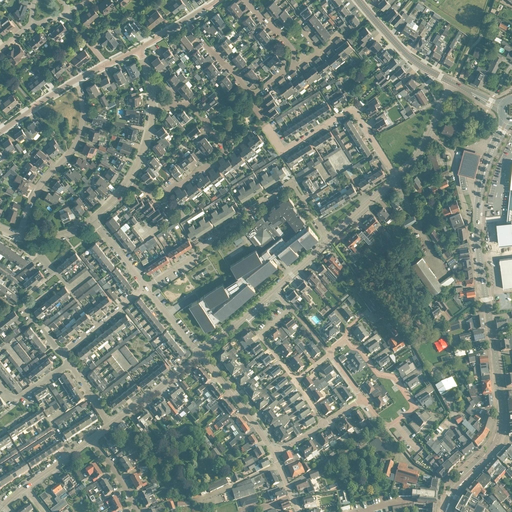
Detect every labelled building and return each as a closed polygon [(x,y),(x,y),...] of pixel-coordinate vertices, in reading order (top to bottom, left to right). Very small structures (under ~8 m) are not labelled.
[(115,5),(112,1),(111,0),(105,0),(103,2),(102,2),(98,6),(101,10),(105,14),(108,11),(108,10),(115,5)] [(186,5),(183,2),(181,0),(176,0),(176,1),(170,7),(172,9),(175,13),(182,8),(186,5)] [(228,7),(231,11),(232,12),(239,6),(237,4),(241,0),(234,0),(231,3),(232,4),(228,7)] [(333,8),(338,4),(342,1),(340,0),(332,0),(333,2),(330,4),(333,8)] [(382,0),(378,4),(383,9),(386,7),(387,8),(390,4),(394,1),(394,0),(387,0),(386,0),(382,0)] [(270,9),(263,14),(265,16),(278,6),(274,1),(273,2),(271,4),(270,4),(267,6),(270,9)] [(18,6),(9,13),(14,19),(15,17),(18,21),(25,15),(23,13),(24,10),(25,11),(27,5),(22,4),(21,3),(19,8),(18,6)] [(391,11),(386,16),(387,17),(386,18),(390,21),(390,20),(391,21),(399,13),(396,10),(399,7),(395,3),(388,9),(391,11)] [(240,15),(248,8),(246,5),(241,9),(239,6),(232,12),(236,17),(240,14),(240,15)] [(343,20),(345,18),(347,16),(351,13),(347,8),(346,9),(344,5),(338,10),(341,13),(339,14),(343,20)] [(282,11),(278,6),(265,16),(268,19),(274,14),(276,17),(278,15),(282,11)] [(306,20),(315,13),(313,10),(312,11),(308,6),(304,9),(300,12),(304,17),(303,17),(306,20)] [(81,18),(86,25),(98,15),(96,12),(92,8),(86,13),(87,13),(81,18)] [(276,24),(289,14),(285,9),(282,11),(278,15),(280,17),(274,22),(276,24)] [(328,14),(333,19),(336,17),(334,14),(337,12),(335,9),(334,10),(333,10),(331,12),(330,12),(330,13),(328,14)] [(242,21),(246,25),(253,20),(250,16),(252,13),(250,10),(246,13),(243,16),(244,18),(245,19),(242,21)] [(145,21),(147,24),(151,28),(156,24),(163,18),(160,15),(157,11),(145,21)] [(399,13),(391,21),(392,21),(391,22),(394,25),(395,24),(396,25),(400,20),(403,23),(405,20),(408,15),(404,12),(401,15),(399,13)] [(435,12),(432,16),(438,21),(441,17),(435,12)] [(217,13),(211,18),(215,22),(213,24),(217,30),(226,24),(220,17),(217,13)] [(276,24),(278,27),(284,22),(286,25),(293,19),(290,16),(289,14),(276,24)] [(310,22),(303,27),(305,29),(318,19),(314,14),(307,19),(310,22)] [(408,15),(405,20),(407,22),(409,23),(411,20),(413,17),(409,14),(408,15)] [(351,28),(355,25),(359,21),(355,15),(351,19),(349,20),(351,23),(348,25),(351,28)] [(0,20),(0,30),(0,31),(4,35),(11,29),(12,29),(15,26),(12,22),(8,18),(5,21),(3,23),(1,20),(0,20)] [(305,29),(307,32),(314,27),(316,29),(322,24),(318,19),(305,29)] [(502,19),(498,26),(505,30),(508,23),(502,19)] [(253,20),(246,25),(249,29),(246,32),(249,35),(251,33),(262,25),(259,22),(256,24),(253,20)] [(412,27),(408,35),(414,39),(416,35),(418,31),(419,30),(422,31),(425,27),(427,23),(423,20),(421,23),(419,25),(415,23),(412,27)] [(129,22),(124,27),(127,30),(124,32),(130,40),(135,36),(133,33),(135,32),(139,29),(136,25),(134,22),(131,24),(129,22)] [(206,22),(201,26),(206,33),(209,31),(211,34),(214,32),(217,30),(213,24),(210,26),(209,25),(209,24),(208,24),(206,22)] [(57,39),(64,33),(68,30),(62,23),(54,29),(55,30),(51,33),(55,37),(57,39)] [(406,24),(401,31),(408,35),(412,27),(406,24),(406,23),(406,24)] [(262,25),(251,33),(257,40),(267,33),(264,29),(265,27),(262,24),(262,25)] [(318,32),(311,37),(314,39),(326,29),(322,24),(316,29),(318,32)] [(227,36),(235,30),(233,27),(225,33),(227,36)] [(365,27),(362,31),(358,34),(363,38),(359,42),(363,46),(365,45),(368,41),(366,39),(371,34),(365,27)] [(422,31),(420,34),(423,36),(428,29),(425,27),(422,31)] [(326,29),(314,39),(316,42),(322,37),(324,40),(331,35),(334,32),(332,29),(328,31),(327,31),(326,29)] [(118,43),(115,39),(108,30),(105,33),(103,30),(97,34),(100,38),(99,39),(103,43),(105,41),(111,48),(118,43)] [(47,40),(43,36),(40,32),(34,37),(34,38),(33,39),(29,42),(35,49),(41,44),(47,40)] [(194,35),(192,33),(186,37),(184,34),(182,36),(181,36),(180,37),(181,37),(180,37),(179,35),(173,40),(175,43),(178,40),(182,45),(194,35)] [(264,48),(271,42),(274,39),(272,36),(270,37),(267,33),(257,40),(264,48)] [(435,37),(432,41),(433,42),(435,43),(436,43),(438,39),(440,36),(437,34),(435,37)] [(196,38),(194,35),(182,45),(186,50),(193,45),(191,42),(196,38)] [(340,37),(337,39),(348,52),(353,48),(347,40),(344,43),(340,37)] [(418,42),(415,46),(420,50),(427,41),(424,39),(421,37),(418,42)] [(221,41),(218,43),(219,45),(218,46),(222,50),(229,44),(231,42),(228,38),(225,40),(223,42),(221,40),(221,41)] [(337,39),(335,41),(340,47),(337,49),(336,49),(339,52),(344,59),(344,58),(349,54),(348,52),(347,52),(337,39)] [(435,50),(431,56),(437,60),(443,52),(440,50),(442,47),(439,45),(442,41),(438,39),(436,43),(435,43),(435,44),(437,46),(435,50)] [(449,45),(446,51),(450,53),(453,48),(455,44),(454,43),(455,41),(453,39),(449,45)] [(373,44),(370,46),(376,53),(377,54),(381,50),(379,47),(381,46),(381,45),(376,41),(373,44)] [(427,41),(420,50),(426,53),(429,49),(432,45),(432,44),(427,41)] [(186,53),(180,58),(183,62),(189,57),(191,57),(192,57),(194,59),(201,54),(198,49),(202,46),(200,43),(196,46),(194,47),(186,53)] [(229,44),(222,50),(225,54),(223,56),(225,59),(234,52),(231,49),(232,49),(229,44)] [(13,64),(17,61),(21,58),(20,56),(25,52),(19,45),(14,49),(13,48),(12,50),(6,55),(13,64)] [(369,48),(366,45),(358,53),(362,57),(366,54),(365,52),(369,48)] [(476,46),(473,55),(478,57),(482,49),(476,46)] [(166,56),(163,58),(168,64),(172,61),(174,59),(172,56),(174,55),(169,48),(163,53),(166,56)] [(339,52),(336,54),(332,48),(329,50),(339,63),(344,59),(339,52)] [(84,50),(80,53),(73,59),(75,63),(79,66),(86,60),(87,61),(91,58),(84,50)] [(339,63),(329,50),(326,52),(331,58),(329,60),(328,59),(334,67),(339,63)] [(379,60),(382,64),(391,55),(386,50),(381,54),(379,52),(374,56),(378,60),(379,60)] [(239,53),(238,54),(236,51),(234,53),(234,52),(225,59),(228,58),(230,61),(233,59),(236,63),(243,57),(239,53)] [(73,52),(66,58),(68,61),(76,55),(73,52)] [(272,57),(272,58),(278,65),(282,61),(281,60),(283,59),(280,55),(281,54),(279,52),(277,54),(276,54),(272,57)] [(491,63),(487,70),(489,71),(490,69),(495,72),(502,58),(498,55),(494,53),(493,57),(494,57),(491,63)] [(209,54),(205,58),(201,54),(194,59),(197,64),(198,63),(201,66),(212,57),(209,54)] [(445,58),(442,63),(448,67),(450,64),(452,66),(454,62),(453,61),(454,58),(450,56),(448,54),(445,58)] [(273,68),(278,65),(272,58),(270,55),(263,61),(269,70),(272,67),(273,68)] [(163,58),(161,60),(158,57),(152,61),(158,68),(160,66),(162,69),(168,64),(163,58)] [(212,62),(214,61),(212,57),(201,66),(203,69),(205,68),(208,72),(214,68),(215,67),(212,62)] [(246,62),(243,57),(236,63),(239,67),(240,66),(242,68),(245,66),(245,65),(244,64),(246,62)] [(317,59),(327,72),(330,69),(332,71),(334,70),(326,60),(327,61),(324,63),(319,57),(317,59)] [(325,73),(327,72),(317,59),(314,61),(319,67),(317,69),(320,74),(322,76),(323,77),(326,75),(325,73)] [(380,71),(376,76),(378,79),(383,75),(383,74),(384,74),(391,68),(392,69),(395,67),(398,64),(394,59),(391,63),(383,69),(383,68),(381,70),(380,71)] [(67,67),(64,63),(62,61),(55,67),(54,68),(53,67),(52,66),(51,66),(50,66),(49,67),(48,68),(48,69),(55,78),(60,73),(67,67)] [(126,72),(127,73),(131,81),(135,78),(134,75),(135,75),(140,72),(135,62),(127,66),(129,70),(126,72)] [(253,70),(255,67),(252,63),(239,72),(242,75),(244,73),(248,78),(255,72),(253,70)] [(322,76),(320,74),(317,69),(315,66),(314,66),(315,67),(313,69),(308,63),(305,65),(315,78),(317,80),(322,76)] [(37,64),(31,69),(34,72),(40,67),(37,64)] [(305,65),(303,67),(307,73),(305,75),(304,74),(310,82),(315,78),(305,65)] [(476,71),(479,73),(477,76),(484,80),(487,75),(489,71),(487,70),(478,66),(476,70),(476,71)] [(219,71),(215,67),(214,68),(208,72),(212,76),(209,78),(212,82),(215,79),(223,73),(224,72),(223,72),(221,69),(219,71)] [(400,76),(402,75),(406,72),(401,67),(390,77),(393,79),(398,74),(400,76)] [(114,73),(116,78),(119,83),(123,80),(125,84),(131,81),(127,73),(124,74),(124,73),(123,73),(121,70),(114,73)] [(215,79),(212,82),(214,84),(217,82),(218,83),(219,83),(220,83),(222,85),(229,80),(226,75),(228,74),(226,70),(223,72),(224,72),(223,73),(215,79)] [(303,86),(308,82),(302,74),(302,75),(300,77),(295,71),(292,73),(303,86)] [(257,75),(255,72),(248,78),(251,82),(252,81),(254,84),(261,79),(259,76),(258,76),(257,75)] [(172,85),(178,80),(180,83),(186,78),(182,73),(177,77),(175,74),(167,79),(170,83),(170,82),(172,85)] [(304,88),(303,86),(292,73),(290,75),(295,81),(292,83),(298,90),(298,91),(299,92),(304,88)] [(46,82),(43,78),(40,74),(37,76),(38,77),(29,85),(34,91),(46,82)] [(376,83),(378,85),(385,78),(383,75),(378,79),(377,80),(378,80),(375,82),(376,83)] [(189,79),(189,78),(188,76),(186,78),(180,83),(182,85),(178,88),(180,90),(179,91),(181,94),(184,91),(189,87),(186,82),(188,80),(189,79)] [(472,80),(470,84),(477,88),(479,85),(481,86),(482,84),(484,84),(485,82),(484,80),(477,76),(475,80),(473,78),(472,80)] [(100,81),(102,85),(104,87),(107,85),(110,90),(116,87),(116,86),(114,82),(111,83),(107,77),(100,81)] [(288,83),(283,77),(281,79),(291,92),(293,95),(298,91),(298,90),(292,83),(290,80),(290,81),(291,81),(288,83)] [(378,85),(377,85),(381,91),(384,89),(382,86),(383,86),(388,81),(385,78),(378,85)] [(408,92),(413,87),(417,84),(411,78),(406,83),(408,86),(405,89),(408,92)] [(281,79),(278,81),(283,87),(281,89),(280,89),(288,99),(293,95),(291,92),(281,79)] [(235,82),(233,84),(229,80),(222,85),(226,89),(224,91),(227,94),(238,85),(235,82)] [(99,92),(95,83),(87,87),(92,96),(99,92)] [(184,96),(186,98),(190,95),(192,98),(198,93),(198,92),(200,91),(199,90),(197,91),(196,90),(193,92),(189,87),(184,91),(181,94),(184,97),(184,96)] [(339,89),(335,92),(342,103),(347,99),(346,97),(346,96),(345,96),(343,93),(340,95),(339,92),(340,91),(339,89)] [(423,97),(425,96),(421,90),(415,94),(411,97),(408,93),(408,94),(404,96),(406,100),(407,99),(408,100),(411,103),(412,102),(422,95),(423,97)] [(128,94),(123,96),(124,97),(128,95),(128,100),(127,100),(127,104),(131,104),(135,104),(140,104),(140,100),(141,100),(141,96),(136,96),(135,92),(132,92),(130,92),(128,93),(128,94)] [(209,96),(207,98),(209,101),(214,107),(219,103),(216,99),(218,97),(217,96),(215,92),(214,92),(209,96)] [(327,94),(325,95),(329,101),(331,106),(334,104),(336,106),(342,103),(335,92),(329,96),(327,94)] [(272,95),(271,94),(265,98),(263,96),(258,100),(260,103),(264,99),(266,101),(265,103),(267,105),(274,99),(275,99),(275,98),(276,98),(278,96),(276,95),(275,95),(275,94),(274,95),(272,95)] [(0,104),(3,107),(6,111),(11,107),(12,107),(11,107),(18,102),(12,95),(8,98),(0,104)] [(104,106),(105,106),(108,104),(109,104),(106,99),(104,95),(101,97),(102,98),(100,99),(104,106)] [(428,100),(425,96),(423,97),(422,95),(412,102),(416,108),(422,104),(428,100)] [(204,100),(199,104),(200,106),(203,109),(205,107),(209,112),(214,107),(209,101),(207,98),(206,97),(204,99),(204,100)] [(278,100),(276,98),(275,98),(275,99),(274,99),(267,105),(265,103),(260,107),(262,109),(267,106),(268,108),(267,109),(269,112),(277,105),(278,104),(280,103),(278,101),(278,100)] [(376,107),(380,104),(376,98),(368,104),(370,103),(372,105),(366,109),(370,115),(378,110),(376,107)] [(328,104),(322,107),(326,113),(331,109),(328,104)] [(274,117),(276,115),(282,110),(277,105),(269,112),(267,109),(262,113),(264,116),(268,113),(272,118),(274,117)] [(320,116),(326,113),(322,107),(317,110),(320,116)] [(129,121),(133,121),(138,122),(139,114),(133,113),(134,109),(127,109),(126,116),(130,117),(129,121)] [(410,117),(410,118),(415,114),(411,109),(406,112),(407,112),(409,116),(410,117)] [(176,113),(174,115),(180,122),(180,123),(183,121),(183,122),(189,117),(187,115),(184,110),(178,115),(176,113)] [(311,114),(315,120),(320,116),(317,110),(311,114)] [(380,119),(375,123),(379,129),(380,129),(381,130),(383,128),(383,127),(384,127),(386,125),(388,124),(390,122),(387,118),(384,112),(380,115),(378,116),(380,119)] [(93,116),(92,123),(98,124),(102,125),(101,126),(105,126),(105,123),(104,121),(103,121),(104,115),(101,115),(99,114),(98,117),(93,116)] [(180,122),(174,115),(173,114),(171,116),(169,114),(163,119),(170,126),(172,125),(174,127),(177,125),(180,130),(181,129),(182,131),(184,130),(184,129),(185,129),(180,123),(180,122)] [(305,117),(309,123),(315,120),(311,114),(305,117)] [(275,118),(275,119),(278,124),(284,120),(282,117),(280,115),(275,118)] [(300,121),(303,127),(309,123),(305,117),(300,121)] [(350,119),(347,120),(344,122),(346,125),(343,127),(345,129),(345,130),(347,128),(353,124),(350,119)] [(33,137),(37,132),(38,132),(43,128),(37,121),(35,122),(34,121),(28,125),(31,129),(30,129),(28,127),(26,129),(33,138),(33,137)] [(300,121),(294,124),(298,130),(303,127),(300,121)] [(452,131),(456,133),(459,127),(452,124),(449,122),(448,125),(445,124),(442,131),(450,135),(452,131)] [(292,134),(298,130),(294,124),(289,128),(292,134)] [(351,133),(357,130),(353,124),(347,128),(351,133)] [(126,136),(130,137),(135,138),(137,129),(132,127),(127,126),(126,131),(128,131),(126,136)] [(162,137),(160,139),(166,146),(168,144),(170,143),(169,141),(166,138),(170,136),(170,135),(168,133),(166,130),(163,126),(157,131),(162,137)] [(193,138),(196,135),(198,138),(205,132),(201,127),(199,129),(197,126),(189,132),(193,138)] [(89,137),(93,139),(97,140),(98,134),(106,136),(107,130),(100,128),(99,131),(96,130),(91,129),(89,137)] [(287,137),(292,134),(289,128),(288,129),(283,131),(287,137)] [(31,143),(34,141),(31,136),(27,130),(24,132),(22,129),(15,134),(16,137),(16,138),(17,137),(20,141),(25,137),(27,139),(29,142),(31,143)] [(351,133),(354,139),(360,135),(357,130),(351,133)] [(325,134),(328,140),(334,137),(333,135),(330,131),(325,134)] [(197,142),(199,144),(197,146),(199,149),(209,142),(206,139),(207,138),(205,136),(207,134),(205,132),(198,138),(200,140),(197,142)] [(250,134),(258,144),(259,143),(262,140),(258,134),(255,136),(252,132),(250,134)] [(250,134),(248,136),(251,139),(248,142),(250,144),(253,148),(255,151),(260,147),(258,144),(250,134)] [(325,134),(319,138),(323,144),(325,142),(327,144),(330,142),(328,140),(325,134)] [(358,144),(363,141),(360,135),(354,139),(358,144)] [(10,152),(13,150),(16,148),(19,152),(22,149),(17,143),(14,145),(14,146),(12,142),(9,138),(3,143),(6,147),(7,148),(5,150),(6,152),(9,150),(10,152)] [(117,148),(120,150),(126,152),(127,153),(127,152),(129,153),(132,146),(127,144),(128,141),(121,138),(117,148)] [(317,147),(320,145),(321,148),(324,146),(323,144),(319,138),(313,141),(316,146),(317,147)] [(54,139),(50,142),(49,143),(51,146),(47,149),(49,152),(53,156),(59,150),(56,146),(58,144),(54,139)] [(166,146),(160,139),(156,142),(157,144),(153,147),(159,155),(165,150),(163,148),(166,146)] [(361,150),(367,146),(363,141),(358,144),(356,146),(359,151),(361,150)] [(209,142),(199,149),(201,151),(203,149),(208,155),(210,154),(218,148),(216,145),(214,146),(212,144),(211,145),(209,142)] [(250,154),(252,156),(257,152),(255,151),(253,148),(250,144),(247,146),(244,142),(242,144),(250,154)] [(83,151),(87,153),(92,155),(93,152),(95,152),(97,148),(91,145),(86,143),(83,151)] [(240,152),(245,158),(247,160),(252,156),(250,154),(242,144),(240,145),(243,149),(240,152)] [(304,147),(308,153),(314,149),(310,144),(304,147)] [(365,155),(366,155),(371,152),(367,146),(361,150),(365,155)] [(464,146),(458,171),(476,175),(482,151),(464,146)] [(304,147),(299,151),(302,156),(308,153),(304,147)] [(0,157),(1,159),(4,157),(7,161),(10,158),(9,157),(8,155),(6,153),(6,152),(5,150),(4,150),(4,149),(0,152),(0,151),(0,157)] [(47,156),(45,154),(40,149),(34,156),(38,160),(36,162),(34,160),(32,162),(37,167),(38,165),(39,166),(40,166),(42,168),(47,162),(44,159),(47,156)] [(190,152),(186,156),(194,168),(197,166),(194,163),(197,160),(194,157),(196,155),(195,153),(193,151),(191,153),(190,152)] [(299,151),(293,154),(297,160),(302,156),(299,151)] [(232,154),(240,164),(241,163),(245,160),(240,154),(237,156),(234,152),(232,154)] [(441,172),(435,152),(427,155),(429,161),(431,160),(437,178),(444,174),(444,175),(450,173),(448,169),(441,172)] [(233,165),(235,168),(240,164),(232,154),(230,155),(233,159),(230,161),(233,165)] [(298,162),(297,160),(293,154),(288,158),(289,160),(286,162),(290,168),(293,166),(293,165),(298,162)] [(367,156),(366,157),(368,160),(370,163),(371,162),(374,160),(375,159),(372,154),(367,156)] [(126,160),(121,158),(116,155),(114,159),(116,160),(114,163),(118,165),(119,166),(122,167),(126,160)] [(315,165),(323,160),(320,155),(316,157),(318,160),(314,162),(314,163),(315,164),(315,165)] [(181,161),(179,163),(182,167),(184,165),(187,169),(190,166),(192,169),(194,168),(186,156),(181,160),(181,161)] [(74,163),(78,166),(81,168),(83,166),(86,168),(89,163),(83,159),(82,160),(79,157),(74,163)] [(152,165),(149,167),(156,176),(159,174),(157,171),(160,169),(157,166),(160,164),(154,157),(151,159),(150,159),(149,159),(150,160),(148,161),(152,165)] [(233,165),(230,161),(228,159),(226,161),(222,157),(220,159),(228,169),(233,165)] [(224,173),(228,170),(228,169),(220,159),(218,161),(222,165),(219,167),(224,173)] [(357,166),(358,169),(363,165),(362,163),(360,161),(355,164),(356,166),(357,166)] [(37,168),(36,167),(29,162),(24,168),(28,171),(24,177),(26,179),(29,177),(30,178),(30,179),(31,178),(32,180),(37,173),(35,172),(37,168)] [(180,181),(182,179),(178,174),(181,172),(181,173),(183,171),(180,167),(178,164),(177,165),(176,163),(175,164),(174,165),(174,164),(172,163),(170,165),(170,166),(171,167),(170,168),(173,173),(175,175),(179,181),(180,181)] [(351,170),(356,166),(355,164),(346,170),(350,176),(353,173),(351,170)] [(277,165),(274,166),(281,178),(284,177),(283,175),(286,173),(282,167),(279,169),(277,165)] [(279,179),(281,178),(274,166),(272,168),(274,172),(271,174),(275,180),(279,178),(279,179)] [(384,166),(381,168),(378,170),(376,167),(373,168),(375,172),(379,178),(385,174),(382,171),(386,169),(384,166)] [(151,181),(151,180),(153,178),(156,176),(149,167),(144,171),(145,173),(142,176),(145,179),(147,181),(147,182),(148,183),(150,184),(151,182),(151,181)] [(64,174),(67,177),(70,180),(73,178),(76,181),(81,176),(81,175),(77,172),(75,174),(70,168),(64,174)] [(108,171),(105,175),(109,178),(114,181),(118,174),(114,171),(110,168),(108,171)] [(219,180),(219,179),(223,176),(218,170),(216,172),(212,168),(211,169),(219,180)] [(214,183),(219,180),(211,169),(208,171),(212,175),(209,177),(212,181),(214,183)] [(306,187),(312,183),(310,179),(313,177),(312,175),(318,171),(317,169),(303,177),(305,179),(302,181),(306,187)] [(467,186),(466,185),(464,169),(458,170),(461,187),(464,186),(467,186)] [(368,172),(370,175),(374,181),(379,178),(375,172),(373,174),(370,170),(368,172)] [(271,174),(268,176),(266,172),(264,173),(271,185),(273,183),(272,182),(275,180),(271,174)] [(207,185),(212,181),(209,177),(207,175),(204,177),(201,173),(199,175),(207,185)] [(269,186),(271,185),(264,173),(261,174),(264,179),(261,180),(262,183),(265,187),(268,185),(269,186)] [(26,179),(24,177),(23,177),(18,174),(13,182),(19,185),(17,188),(20,190),(25,192),(29,185),(24,183),(27,179),(26,179)] [(433,191),(444,186),(448,184),(448,182),(448,181),(447,179),(446,179),(444,175),(444,174),(437,178),(439,183),(431,187),(433,191)] [(202,188),(207,185),(199,175),(197,176),(200,180),(197,182),(202,188)] [(364,179),(368,185),(374,181),(370,175),(364,179)] [(414,190),(416,189),(423,185),(417,176),(411,181),(409,182),(414,190)] [(107,183),(106,181),(100,177),(95,182),(98,185),(96,188),(101,193),(103,194),(108,188),(105,185),(107,183)] [(263,188),(261,184),(259,181),(256,183),(254,179),(251,181),(258,192),(261,191),(260,190),(263,188)] [(359,182),(360,184),(362,188),(368,185),(364,179),(359,182)] [(67,188),(73,193),(76,191),(70,185),(66,181),(65,180),(64,180),(65,181),(63,183),(62,182),(61,183),(58,180),(53,186),(57,189),(59,191),(62,188),(65,191),(67,188)] [(256,194),(258,192),(251,181),(249,182),(251,186),(248,188),(253,195),(256,193),(256,194)] [(315,181),(312,183),(306,187),(309,192),(314,190),(319,186),(317,184),(315,181)] [(190,182),(188,183),(196,194),(197,195),(202,192),(201,190),(196,184),(193,186),(190,182)] [(189,189),(187,191),(186,191),(189,195),(191,197),(196,194),(188,183),(186,185),(189,189)] [(345,186),(347,189),(351,196),(357,192),(353,186),(350,188),(348,184),(345,186)] [(97,194),(92,189),(90,186),(84,191),(87,195),(85,198),(87,201),(91,205),(97,199),(94,196),(97,194)] [(243,186),(241,187),(248,199),(250,198),(249,197),(253,195),(248,188),(245,190),(243,186)] [(185,199),(189,195),(186,191),(187,191),(185,189),(182,191),(179,187),(177,189),(185,199)] [(238,195),(239,197),(242,201),(245,199),(246,200),(248,199),(241,187),(238,189),(241,193),(238,195)] [(416,189),(414,190),(420,198),(427,194),(422,187),(417,190),(416,189)] [(187,201),(185,199),(177,189),(175,190),(178,194),(175,196),(182,205),(187,201)] [(341,193),(345,199),(351,196),(347,189),(341,193)] [(340,190),(334,194),(336,196),(340,203),(345,199),(341,193),(340,190)] [(48,192),(44,199),(51,203),(54,199),(57,201),(58,199),(63,203),(66,200),(60,196),(56,193),(55,192),(53,195),(48,192)] [(329,197),(330,200),(334,206),(340,203),(336,196),(334,194),(329,197)] [(134,195),(127,200),(128,201),(129,203),(132,207),(133,207),(135,206),(142,200),(143,200),(142,199),(141,197),(138,199),(136,197),(134,195)] [(392,204),(393,206),(395,207),(398,210),(401,207),(398,204),(400,202),(395,196),(390,201),(392,204)] [(73,207),(75,210),(78,214),(84,210),(81,204),(83,203),(80,199),(79,197),(73,201),(76,205),(73,207)] [(203,296),(200,297),(199,298),(191,303),(191,304),(193,306),(191,307),(196,314),(197,313),(201,319),(200,320),(199,320),(204,327),(205,326),(207,329),(215,323),(214,322),(220,317),(221,319),(225,316),(224,316),(223,315),(228,310),(229,311),(229,312),(236,306),(235,305),(240,301),(241,302),(240,302),(241,302),(247,297),(247,296),(246,295),(251,291),(252,292),(255,289),(250,284),(252,283),(253,284),(257,281),(256,280),(261,276),(262,277),(269,272),(268,272),(267,271),(273,267),(273,268),(274,268),(277,265),(271,258),(272,257),(275,261),(275,260),(277,259),(278,259),(274,255),(279,252),(287,262),(298,253),(295,249),(303,242),(307,247),(318,238),(309,226),(307,227),(305,225),(307,223),(300,215),(296,210),(294,207),(292,205),(294,204),(289,197),(287,199),(286,197),(279,202),(280,204),(276,207),(275,205),(271,208),(272,209),(269,212),(270,213),(268,215),(270,218),(268,219),(267,220),(265,222),(264,221),(258,226),(256,222),(244,231),(249,237),(251,239),(252,238),(253,240),(254,240),(259,246),(263,251),(261,252),(262,252),(259,254),(257,250),(250,254),(247,256),(247,255),(240,259),(240,260),(241,261),(235,264),(234,263),(230,265),(237,275),(238,277),(224,285),(224,284),(221,286),(220,285),(213,289),(213,290),(213,289),(214,291),(208,294),(208,293),(207,293),(204,295),(205,298),(204,298),(203,296)] [(135,206),(138,210),(142,207),(148,202),(150,200),(148,198),(145,201),(143,199),(142,199),(143,200),(142,200),(135,206)] [(142,207),(145,211),(152,205),(151,203),(154,201),(152,199),(150,200),(148,202),(142,207)] [(323,201),(329,210),(334,206),(330,200),(327,202),(326,199),(323,201)] [(323,213),(329,210),(323,201),(320,203),(322,205),(319,207),(322,211),(323,213)] [(444,216),(455,211),(460,209),(457,201),(452,203),(449,204),(450,208),(447,209),(446,207),(441,209),(444,216)] [(21,205),(16,203),(14,202),(13,206),(13,208),(10,207),(9,211),(9,212),(9,213),(7,218),(15,221),(16,217),(15,216),(18,210),(17,210),(18,208),(19,208),(21,205)] [(239,209),(237,205),(235,203),(229,207),(226,203),(224,204),(231,216),(233,214),(233,213),(236,211),(239,209)] [(221,211),(225,218),(228,216),(229,217),(231,216),(224,204),(222,206),(224,209),(221,211)] [(72,212),(69,205),(63,208),(65,212),(61,213),(64,221),(71,218),(69,213),(72,212)] [(158,208),(159,207),(157,205),(154,207),(152,205),(145,211),(149,215),(151,214),(158,208)] [(377,212),(381,216),(383,218),(386,221),(391,216),(395,220),(398,217),(392,211),(390,214),(388,213),(385,210),(386,209),(385,209),(383,207),(377,212)] [(159,210),(158,208),(151,214),(154,218),(156,216),(163,211),(164,210),(162,208),(159,210)] [(172,210),(170,208),(165,213),(163,211),(156,216),(160,221),(172,210)] [(225,218),(221,211),(218,213),(216,209),(213,211),(221,222),(223,221),(222,220),(225,218)] [(211,218),(212,220),(215,225),(218,223),(219,224),(221,222),(213,211),(211,212),(214,216),(211,218)] [(108,220),(106,222),(109,226),(119,218),(116,215),(115,213),(115,212),(107,219),(108,220)] [(464,225),(459,212),(455,214),(449,216),(454,228),(464,225)] [(416,221),(413,215),(402,221),(406,227),(416,221)] [(374,216),(368,221),(373,226),(378,221),(377,219),(374,216)] [(203,217),(201,219),(208,230),(210,229),(210,228),(213,226),(210,221),(209,219),(206,221),(203,217)] [(119,218),(109,226),(113,230),(117,227),(120,225),(118,222),(121,220),(119,218)] [(208,230),(201,219),(199,220),(201,224),(198,226),(202,233),(206,230),(206,232),(208,230)] [(366,228),(363,232),(371,241),(372,242),(375,240),(372,237),(371,236),(375,233),(372,230),(375,227),(373,226),(368,221),(363,225),(366,228)] [(511,243),(511,221),(507,222),(496,223),(498,245),(511,243)] [(168,231),(175,226),(176,228),(179,227),(178,224),(177,222),(167,228),(168,231)] [(121,227),(114,232),(118,237),(124,231),(128,229),(124,224),(121,227)] [(199,235),(202,233),(198,226),(195,228),(193,224),(191,226),(198,237),(200,236),(199,235)] [(467,237),(465,226),(464,225),(454,228),(455,235),(459,234),(459,235),(459,238),(462,237),(467,237)] [(196,238),(198,237),(191,226),(188,227),(191,231),(188,233),(189,235),(192,239),(195,237),(196,238)] [(170,234),(168,231),(167,228),(162,231),(163,234),(165,237),(170,234)] [(435,241),(439,237),(434,229),(429,232),(435,241)] [(124,231),(118,237),(122,241),(128,236),(124,231)] [(356,232),(351,237),(356,242),(359,239),(360,241),(364,238),(369,244),(371,241),(363,232),(361,231),(358,234),(356,232)] [(132,241),(128,236),(122,241),(126,246),(132,241)] [(237,245),(243,241),(241,237),(234,241),(237,245)] [(351,237),(346,242),(350,246),(349,248),(352,250),(350,253),(355,259),(355,258),(359,255),(361,253),(358,251),(353,245),(356,242),(351,237)] [(147,248),(152,245),(152,244),(149,240),(144,243),(147,248)] [(183,243),(187,249),(192,245),(190,241),(189,240),(183,243)] [(136,245),(132,241),(126,246),(129,251),(136,245)] [(89,248),(93,252),(100,247),(96,242),(89,248)] [(460,254),(464,253),(469,252),(468,242),(467,242),(450,247),(451,251),(455,250),(460,249),(460,254)] [(144,243),(139,246),(140,249),(142,251),(147,248),(144,243)] [(173,249),(177,255),(182,252),(178,246),(176,243),(173,244),(176,248),(173,249)] [(182,252),(187,249),(183,243),(178,246),(182,252)] [(1,252),(6,255),(11,249),(6,245),(1,252)] [(97,257),(103,252),(100,247),(93,252),(97,257)] [(12,259),(16,252),(11,249),(6,255),(12,259)] [(168,253),(169,254),(172,258),(177,255),(173,249),(168,253)] [(445,258),(447,262),(454,257),(453,257),(448,249),(444,252),(444,253),(442,254),(445,258)] [(167,256),(166,254),(163,250),(160,252),(163,256),(160,258),(164,263),(169,260),(167,256)] [(16,252),(12,259),(17,263),(22,256),(16,252)] [(103,252),(97,257),(101,261),(107,256),(108,255),(106,253),(105,254),(103,252)] [(76,263),(81,259),(76,253),(71,256),(76,263)] [(343,265),(338,260),(339,260),(335,256),(334,257),(332,254),(328,258),(330,260),(327,263),(330,266),(329,267),(337,275),(340,272),(338,269),(343,265)] [(463,266),(466,265),(471,264),(470,257),(469,254),(464,254),(459,255),(460,260),(462,259),(463,266)] [(164,263),(160,258),(159,255),(154,258),(155,260),(155,261),(159,267),(164,263)] [(29,257),(27,260),(22,256),(17,263),(23,267),(24,267),(28,264),(32,261),(29,257)] [(66,260),(73,269),(76,267),(74,265),(76,263),(71,256),(66,260)] [(101,261),(104,266),(111,261),(107,256),(101,261)] [(454,257),(447,262),(450,267),(457,262),(454,257)] [(511,257),(504,259),(499,259),(500,264),(501,271),(502,277),(503,284),(502,284),(503,289),(508,288),(511,287),(511,257)] [(151,266),(154,270),(159,267),(155,261),(155,260),(154,258),(148,261),(150,264),(151,266)] [(433,295),(443,287),(451,282),(448,276),(440,282),(422,258),(412,265),(433,295)] [(73,269),(66,260),(62,264),(67,270),(69,268),(71,270),(73,269)] [(108,271),(111,269),(114,266),(111,261),(104,266),(108,271)] [(150,264),(148,261),(147,262),(143,264),(149,273),(154,270),(151,266),(150,264)] [(57,268),(62,274),(67,270),(62,264),(57,268)] [(324,271),(333,281),(337,277),(328,267),(327,268),(325,267),(322,264),(317,268),(322,273),(324,271)] [(112,270),(111,271),(115,275),(120,271),(116,266),(112,270)] [(465,277),(468,276),(473,276),(472,267),(471,267),(463,268),(465,277)] [(34,274),(39,280),(44,276),(39,270),(35,273),(34,274)] [(115,275),(119,280),(124,276),(120,271),(115,275)] [(307,277),(311,281),(315,286),(318,283),(316,281),(319,278),(316,276),(313,272),(307,277)] [(26,285),(29,288),(34,284),(29,278),(26,280),(21,276),(18,274),(15,276),(24,282),(26,285)] [(39,280),(34,274),(29,278),(34,284),(39,280)] [(326,284),(329,281),(324,275),(321,278),(326,284)] [(119,280),(122,285),(128,281),(124,276),(119,280)] [(119,287),(120,288),(123,292),(126,290),(132,285),(128,281),(122,285),(119,287)] [(298,286),(302,289),(303,291),(306,288),(310,292),(312,290),(307,284),(304,281),(298,286)] [(11,289),(8,287),(3,294),(9,298),(16,288),(15,288),(16,287),(14,285),(13,286),(11,289)] [(67,295),(70,292),(65,286),(60,290),(67,299),(69,297),(67,295)] [(314,288),(320,294),(322,292),(317,286),(314,288)] [(16,288),(9,298),(14,301),(19,295),(18,295),(20,292),(17,290),(18,290),(16,288)] [(360,292),(357,294),(361,299),(363,298),(366,303),(365,304),(371,313),(372,312),(373,313),(373,314),(373,315),(376,312),(377,311),(378,311),(377,311),(380,309),(365,289),(362,291),(361,290),(360,292)] [(60,300),(63,297),(65,300),(67,299),(60,290),(55,294),(60,300)] [(103,300),(107,305),(112,301),(109,297),(103,290),(101,292),(105,298),(103,300)] [(297,310),(300,308),(298,305),(300,303),(296,298),(299,295),(298,295),(300,293),(297,291),(296,292),(294,290),(288,295),(294,302),(292,304),(297,310)] [(301,294),(303,297),(307,301),(309,303),(311,301),(309,299),(310,298),(306,294),(304,292),(301,294)] [(55,294),(50,298),(55,304),(60,300),(55,294)] [(135,301),(138,305),(139,306),(144,302),(140,297),(135,301)] [(50,298),(44,302),(49,309),(55,304),(50,298)] [(92,301),(95,305),(93,307),(98,312),(102,309),(98,303),(95,299),(92,301)] [(107,305),(103,300),(98,303),(102,309),(107,305)] [(423,304),(432,315),(434,319),(441,314),(436,308),(433,310),(427,301),(423,304)] [(42,305),(39,306),(44,313),(46,311),(48,313),(51,311),(49,309),(44,302),(44,303),(44,302),(41,304),(42,305)] [(144,302),(139,306),(143,311),(148,307),(144,302)] [(34,311),(39,317),(44,313),(39,306),(37,308),(36,307),(34,309),(34,310),(35,310),(34,311)] [(89,311),(90,312),(93,316),(98,312),(93,307),(89,311)] [(147,316),(152,312),(148,307),(143,311),(147,316)] [(338,308),(334,313),(342,322),(345,320),(347,323),(353,318),(346,310),(342,313),(338,308)] [(14,320),(19,315),(14,309),(9,313),(14,320)] [(86,312),(81,316),(85,322),(91,318),(86,312)] [(151,321),(157,317),(152,312),(147,316),(151,321)] [(9,313),(4,318),(9,324),(14,320),(9,313)] [(333,313),(327,318),(328,319),(331,323),(328,326),(330,328),(323,334),(329,341),(339,332),(335,327),(337,326),(338,326),(342,323),(334,313),(333,313)] [(126,324),(128,326),(133,322),(126,314),(121,318),(126,324)] [(81,326),(85,322),(81,316),(76,320),(81,326)] [(151,321),(155,327),(161,322),(157,317),(151,321)] [(483,330),(485,329),(483,317),(475,318),(476,325),(472,325),(471,323),(469,323),(469,324),(467,325),(469,334),(483,331),(483,330)] [(4,318),(0,320),(0,323),(5,329),(5,330),(8,328),(6,326),(9,324),(4,318)] [(121,328),(126,324),(121,318),(117,322),(121,328)] [(291,327),(295,324),(293,321),(292,322),(290,319),(283,324),(285,326),(282,328),(285,332),(290,338),(295,333),(291,327)] [(76,329),(81,326),(76,320),(72,324),(76,329)] [(508,333),(508,331),(508,329),(511,328),(511,321),(511,320),(496,322),(497,331),(502,330),(502,332),(502,334),(508,333)] [(418,321),(409,328),(415,336),(417,335),(424,330),(421,326),(419,323),(418,321)] [(112,325),(116,331),(121,328),(117,322),(112,325)] [(155,331),(157,334),(159,332),(160,332),(161,331),(165,328),(161,322),(155,327),(158,329),(155,331)] [(389,322),(385,325),(388,329),(389,329),(391,331),(390,332),(395,338),(399,335),(392,326),(389,322)] [(449,325),(451,332),(460,329),(459,327),(458,322),(449,325)] [(72,324),(67,327),(72,333),(76,329),(72,324)] [(119,335),(116,331),(112,325),(107,329),(112,335),(114,333),(116,337),(119,335)] [(362,328),(359,325),(352,330),(354,333),(353,333),(356,337),(357,336),(361,343),(369,337),(364,331),(365,331),(362,327),(362,328)] [(28,337),(34,332),(30,326),(24,331),(27,335),(28,337)] [(67,327),(62,331),(67,337),(72,333),(67,327)] [(109,337),(111,340),(112,341),(114,339),(113,338),(112,335),(107,329),(102,333),(107,339),(109,337)] [(283,343),(286,340),(285,339),(287,337),(281,329),(278,332),(277,330),(270,336),(274,341),(278,338),(278,337),(283,343)] [(163,333),(161,334),(166,339),(166,340),(171,335),(167,330),(163,333)] [(57,335),(60,339),(61,340),(62,341),(67,337),(62,331),(57,335)] [(485,341),(483,331),(469,334),(459,337),(461,343),(465,342),(464,341),(469,340),(469,343),(473,342),(473,343),(475,343),(485,341)] [(34,332),(28,337),(32,342),(38,337),(34,332)] [(243,348),(245,349),(253,342),(251,339),(253,338),(252,337),(249,332),(246,334),(246,333),(242,336),(243,337),(242,338),(244,341),(240,344),(243,348)] [(97,337),(102,343),(107,339),(102,333),(97,337)] [(163,341),(168,347),(176,341),(171,335),(166,340),(166,339),(163,341)] [(366,348),(371,354),(379,348),(376,343),(381,340),(377,335),(367,342),(369,345),(366,348)] [(504,342),(500,343),(501,352),(506,351),(510,350),(511,349),(511,336),(506,338),(506,342),(504,342)] [(36,347),(43,342),(38,337),(32,342),(36,347)] [(92,341),(97,347),(102,343),(97,337),(92,341)] [(388,348),(392,354),(405,346),(404,345),(402,342),(397,345),(393,339),(392,338),(387,341),(388,342),(387,343),(390,347),(388,348)] [(287,340),(286,340),(283,343),(281,345),(284,348),(283,349),(282,348),(279,351),(283,356),(284,355),(286,358),(290,355),(292,353),(288,349),(289,348),(288,347),(290,345),(290,344),(287,340)] [(92,341),(88,344),(92,350),(97,347),(92,341)] [(176,341),(168,347),(172,353),(180,347),(176,341)] [(40,352),(43,350),(47,347),(43,342),(36,347),(40,352)] [(255,355),(259,353),(263,350),(258,344),(257,343),(256,345),(253,342),(245,349),(244,350),(247,354),(249,354),(252,351),(255,355)] [(297,346),(301,350),(303,353),(308,360),(312,357),(313,359),(315,358),(317,356),(317,357),(320,355),(319,354),(320,354),(314,346),(310,350),(301,343),(297,346)] [(88,344),(83,348),(88,354),(92,360),(94,359),(91,355),(94,353),(92,350),(88,344)] [(172,353),(174,354),(177,358),(185,352),(180,347),(172,353)] [(87,360),(85,356),(88,354),(83,348),(78,352),(85,361),(87,360)] [(376,361),(381,368),(389,362),(386,358),(391,354),(387,349),(377,356),(379,359),(376,361)] [(234,355),(237,353),(235,351),(232,353),(231,351),(227,354),(225,351),(217,358),(221,362),(223,361),(225,363),(234,356),(234,355)] [(266,367),(268,365),(272,361),(269,357),(268,357),(267,355),(266,356),(263,353),(259,356),(253,361),(248,366),(249,367),(250,369),(253,366),(256,364),(258,367),(264,364),(266,367)] [(51,355),(43,361),(48,367),(53,363),(51,361),(54,358),(51,355)] [(301,363),(301,362),(298,358),(297,358),(295,355),(288,360),(291,363),(290,364),(294,370),(295,369),(298,372),(304,367),(301,363)] [(344,355),(338,359),(342,364),(347,360),(344,355)] [(359,371),(360,372),(363,370),(362,369),(365,367),(356,355),(347,362),(349,366),(352,370),(355,373),(358,372),(359,371)] [(167,356),(166,357),(165,359),(168,363),(171,367),(174,364),(172,362),(170,360),(169,358),(167,356)] [(234,363),(238,360),(234,356),(225,363),(227,366),(225,367),(229,372),(236,366),(234,363)] [(480,364),(480,366),(488,365),(487,357),(479,358),(480,364)] [(38,365),(43,371),(48,367),(43,361),(38,365)] [(164,372),(169,368),(165,362),(160,366),(164,372)] [(408,367),(405,363),(396,369),(400,375),(404,373),(406,376),(416,369),(412,364),(408,367)] [(158,364),(153,368),(155,370),(159,376),(164,372),(160,366),(158,364)] [(322,371),(319,373),(323,379),(325,381),(327,384),(331,381),(333,379),(330,374),(333,371),(328,364),(323,368),(321,370),(322,371)] [(38,375),(33,369),(31,371),(29,367),(27,365),(23,368),(28,373),(29,375),(33,379),(38,375)] [(33,369),(38,375),(43,371),(38,365),(33,369)] [(246,370),(242,365),(239,368),(236,366),(229,372),(232,377),(234,375),(236,378),(246,370)] [(262,373),(265,378),(270,374),(274,378),(281,372),(276,367),(275,368),(273,365),(262,373)] [(0,371),(4,377),(10,372),(6,367),(0,371)] [(88,374),(92,379),(98,375),(98,374),(100,373),(98,370),(96,367),(92,371),(88,374)] [(246,370),(236,378),(238,380),(237,382),(240,386),(243,384),(245,386),(252,381),(250,379),(248,382),(247,381),(248,380),(250,379),(247,376),(252,372),(250,369),(249,367),(247,369),(246,370)] [(195,375),(196,375),(196,374),(201,379),(206,375),(202,370),(200,371),(198,369),(194,373),(195,375)] [(14,377),(11,374),(13,373),(12,370),(10,372),(4,377),(8,382),(14,377)] [(154,380),(159,376),(155,370),(150,374),(154,380)] [(417,370),(407,377),(409,380),(405,383),(410,389),(419,383),(415,379),(420,375),(419,374),(417,371),(417,370)] [(489,371),(474,372),(474,375),(481,374),(481,377),(482,381),(485,381),(484,376),(490,376),(489,371)] [(149,384),(154,380),(150,374),(148,372),(143,376),(145,378),(149,384)] [(92,379),(96,384),(102,380),(100,378),(103,376),(100,373),(98,374),(98,375),(92,379)] [(62,386),(71,380),(68,375),(59,381),(61,385),(62,386)] [(205,385),(207,384),(211,380),(206,375),(201,379),(205,385)] [(12,387),(18,382),(20,381),(16,376),(14,377),(8,382),(12,387)] [(144,388),(149,384),(145,378),(143,376),(138,380),(144,388)] [(100,390),(106,385),(108,383),(106,381),(105,379),(104,378),(102,380),(96,384),(100,389),(100,390)] [(266,388),(268,391),(277,386),(280,390),(285,386),(288,383),(287,383),(288,382),(286,380),(286,381),(284,378),(281,381),(279,378),(266,388)] [(311,391),(325,381),(323,379),(319,382),(318,380),(313,383),(312,382),(309,378),(303,382),(308,389),(309,388),(311,391)] [(254,387),(257,384),(256,382),(254,379),(252,381),(245,386),(244,387),(246,390),(244,391),(248,396),(256,390),(254,387)] [(440,384),(435,387),(440,396),(443,400),(446,398),(444,394),(452,390),(450,387),(453,385),(450,379),(447,381),(440,384)] [(65,391),(74,385),(71,380),(62,386),(65,391)] [(18,382),(12,387),(16,392),(22,388),(24,386),(20,381),(18,382)] [(317,402),(321,399),(323,398),(319,393),(325,389),(323,387),(327,384),(325,381),(311,391),(314,395),(312,396),(317,402)] [(373,397),(384,389),(382,385),(379,387),(377,385),(373,388),(368,381),(365,383),(367,385),(364,387),(369,395),(371,394),(373,397)] [(136,382),(131,386),(135,392),(140,388),(137,384),(136,382)] [(186,391),(189,389),(184,382),(181,385),(186,391)] [(69,396),(78,390),(74,385),(65,391),(69,396)] [(196,392),(198,394),(201,392),(206,388),(203,385),(198,389),(199,390),(196,392)] [(207,392),(211,397),(219,391),(214,385),(209,390),(207,392)] [(126,390),(130,396),(135,392),(131,386),(126,390)] [(272,396),(274,398),(283,394),(286,397),(291,393),(294,391),(290,386),(287,388),(285,386),(280,390),(272,396)] [(427,396),(434,391),(431,386),(419,394),(421,398),(418,400),(422,406),(430,400),(427,396)] [(183,392),(181,389),(180,390),(178,388),(174,392),(181,401),(182,403),(184,402),(183,401),(186,399),(183,396),(185,395),(183,392)] [(333,391),(336,395),(338,397),(339,399),(340,401),(343,399),(346,402),(352,398),(346,389),(342,392),(338,388),(337,389),(333,391)] [(49,394),(48,393),(45,389),(40,392),(44,399),(47,397),(49,399),(51,398),(53,397),(50,393),(49,394)] [(256,402),(265,394),(262,389),(258,392),(256,390),(248,396),(252,401),(254,399),(256,402)] [(379,408),(385,405),(381,400),(386,397),(385,395),(387,393),(384,389),(373,397),(375,400),(374,401),(379,408)] [(492,394),(491,391),(491,389),(474,390),(473,391),(468,391),(470,398),(471,399),(476,398),(475,395),(475,394),(483,393),(483,396),(491,395),(491,394),(492,394)] [(75,400),(81,395),(78,390),(69,396),(67,396),(69,399),(71,398),(71,397),(73,396),(75,399),(75,400)] [(120,394),(125,400),(130,396),(126,390),(120,394)] [(209,411),(210,410),(211,410),(219,404),(217,401),(218,400),(223,396),(219,391),(211,397),(208,399),(211,402),(207,406),(206,408),(209,411)] [(268,391),(265,394),(269,398),(273,403),(276,401),(274,398),(272,396),(268,391)] [(40,401),(44,399),(40,392),(34,396),(40,405),(42,404),(42,403),(40,401)] [(174,392),(169,396),(170,397),(169,398),(178,410),(184,405),(182,403),(181,401),(174,392)] [(278,404),(280,406),(289,401),(292,404),(297,401),(300,398),(299,398),(300,397),(298,395),(297,396),(295,393),(293,395),(291,393),(286,397),(278,403),(278,404)] [(120,394),(115,398),(120,404),(125,400),(120,394)] [(265,401),(269,398),(265,394),(256,402),(258,404),(256,406),(260,410),(268,404),(265,401)] [(76,406),(78,405),(80,403),(84,401),(81,395),(75,400),(75,399),(71,402),(72,404),(74,402),(76,406)] [(486,408),(493,408),(492,397),(478,398),(478,397),(476,398),(471,399),(475,405),(475,406),(476,407),(479,403),(485,402),(486,408)] [(115,398),(114,399),(110,402),(114,408),(120,404),(115,398)] [(332,412),(329,408),(328,406),(334,403),(331,398),(320,404),(323,408),(321,409),(326,416),(332,412)] [(467,423),(468,423),(472,428),(478,423),(479,424),(481,420),(480,420),(479,418),(476,416),(477,416),(477,415),(475,412),(476,411),(473,409),(475,406),(475,405),(475,406),(475,405),(471,399),(470,398),(467,399),(470,405),(467,410),(466,412),(471,417),(469,419),(470,419),(469,420),(470,420),(467,423)] [(165,401),(164,402),(162,401),(158,404),(165,415),(170,411),(170,412),(171,412),(175,417),(179,414),(176,411),(175,409),(172,406),(169,403),(167,405),(165,401)] [(222,413),(231,406),(227,401),(223,404),(222,405),(220,403),(219,404),(211,410),(212,413),(218,408),(222,413)] [(266,414),(263,416),(265,418),(264,418),(266,421),(266,420),(267,421),(275,415),(272,412),(278,404),(278,403),(276,401),(273,403),(264,411),(266,414)] [(295,409),(297,412),(302,408),(305,406),(301,401),(299,403),(297,401),(292,404),(292,405),(284,411),(285,413),(295,409)] [(192,405),(187,409),(188,409),(190,412),(197,407),(195,404),(193,402),(191,404),(192,405)] [(70,410),(67,404),(66,405),(62,408),(62,407),(65,413),(70,410)] [(158,404),(153,408),(154,410),(153,411),(157,416),(155,418),(158,422),(161,420),(160,419),(161,418),(162,419),(166,416),(165,415),(158,404)] [(221,429),(224,427),(230,422),(227,419),(236,412),(231,406),(222,413),(221,414),(224,419),(216,425),(217,427),(215,429),(217,432),(221,429)] [(197,407),(190,412),(193,416),(200,410),(198,407),(197,407)] [(289,418),(290,420),(300,416),(302,419),(302,420),(307,416),(310,414),(311,413),(309,411),(309,412),(307,409),(304,411),(302,408),(297,412),(289,418)] [(41,413),(35,416),(39,422),(45,419),(41,412),(40,412),(41,413)] [(92,412),(87,415),(87,416),(88,418),(93,424),(98,421),(94,415),(92,412)] [(357,428),(356,428),(359,432),(363,430),(359,424),(364,421),(362,417),(363,417),(360,412),(359,413),(359,412),(353,415),(353,416),(353,417),(351,419),(357,428)] [(409,425),(416,434),(420,431),(419,430),(424,426),(423,425),(426,422),(431,418),(425,412),(420,415),(419,414),(417,415),(416,414),(413,417),(414,418),(412,419),(414,421),(409,425)] [(151,421),(153,419),(149,414),(148,415),(146,413),(142,417),(145,421),(149,419),(151,421)] [(274,424),(276,427),(289,418),(287,415),(277,419),(275,416),(267,421),(268,422),(267,422),(269,425),(269,424),(271,426),(274,424)] [(34,426),(39,422),(35,416),(30,420),(34,426)] [(82,419),(83,422),(87,428),(93,424),(88,418),(87,416),(82,419)] [(294,426),(295,428),(299,427),(305,424),(307,428),(312,424),(312,425),(315,424),(314,423),(315,422),(312,417),(309,419),(307,416),(302,420),(302,419),(293,425),(294,426)] [(459,424),(463,422),(466,421),(462,416),(459,418),(461,421),(456,423),(458,425),(459,424)] [(138,425),(136,426),(142,434),(144,432),(142,430),(144,429),(144,430),(149,427),(145,421),(142,417),(137,421),(138,422),(137,423),(138,425)] [(490,432),(494,420),(484,417),(483,420),(481,420),(479,424),(478,425),(481,426),(480,428),(482,429),(489,432),(490,432)] [(241,428),(245,425),(241,418),(232,425),(230,423),(225,426),(228,430),(233,426),(237,431),(241,428)] [(277,436),(278,437),(286,432),(284,429),(291,421),(290,420),(289,418),(276,427),(277,430),(274,432),(275,433),(274,434),(276,437),(277,436)] [(54,423),(55,423),(57,427),(62,424),(63,424),(60,419),(59,420),(54,423)] [(82,419),(77,423),(78,425),(82,431),(87,428),(83,422),(82,419)] [(347,419),(341,423),(347,432),(352,429),(353,430),(354,430),(356,428),(357,428),(351,419),(348,420),(347,420),(347,419)] [(24,423),(30,432),(33,430),(31,428),(34,426),(30,420),(24,423)] [(202,430),(201,430),(203,433),(205,432),(209,437),(213,434),(209,428),(214,424),(212,422),(207,426),(202,430)] [(467,423),(465,422),(461,425),(465,429),(463,432),(466,435),(471,442),(477,447),(482,443),(474,436),(473,436),(471,435),(472,433),(469,430),(464,426),(467,424),(468,423),(467,423)] [(30,432),(24,423),(19,427),(23,433),(26,431),(27,432),(29,433),(30,432)] [(348,433),(347,432),(341,423),(337,426),(337,427),(336,428),(336,429),(333,431),(339,439),(342,437),(348,433)] [(476,431),(472,428),(468,423),(467,424),(464,426),(469,430),(472,433),(471,435),(473,436),(474,436),(482,443),(486,439),(480,433),(476,431)] [(478,425),(479,424),(478,423),(472,428),(476,431),(480,433),(486,439),(489,432),(482,429),(480,428),(481,426),(478,425)] [(121,441),(128,435),(130,433),(126,428),(123,424),(118,428),(121,432),(117,436),(120,440),(121,441)] [(78,425),(73,428),(77,435),(82,431),(78,425)] [(250,431),(245,425),(241,428),(237,431),(239,435),(235,438),(236,439),(229,444),(232,447),(247,437),(245,435),(250,431)] [(297,438),(300,435),(298,432),(295,428),(294,426),(286,432),(278,437),(278,438),(277,439),(279,441),(280,441),(281,442),(289,437),(288,435),(293,432),(297,438)] [(18,437),(23,433),(19,427),(13,430),(18,437)] [(68,432),(72,438),(77,435),(73,428),(68,432)] [(356,428),(354,430),(356,434),(360,439),(362,437),(359,432),(356,428)] [(457,429),(453,432),(452,432),(450,430),(445,435),(446,436),(450,440),(455,437),(458,441),(459,442),(460,444),(457,447),(456,448),(458,451),(464,458),(475,449),(463,437),(462,437),(457,429)] [(12,440),(18,437),(13,430),(8,434),(11,438),(12,440)] [(335,441),(339,439),(333,431),(330,433),(330,432),(328,433),(327,432),(323,434),(329,444),(330,445),(335,441)] [(67,441),(72,438),(68,432),(63,435),(67,441)] [(331,447),(330,445),(329,444),(323,434),(317,438),(318,439),(317,440),(315,441),(321,451),(324,449),(325,451),(331,447)] [(250,443),(241,448),(242,450),(241,450),(244,454),(246,452),(246,453),(253,449),(251,447),(252,446),(253,446),(254,446),(258,443),(253,436),(248,440),(250,443)] [(436,440),(434,442),(431,439),(428,436),(424,440),(427,443),(426,444),(435,454),(437,456),(439,458),(440,459),(441,457),(445,461),(446,461),(446,462),(447,461),(453,468),(454,467),(453,467),(460,461),(461,461),(464,458),(458,451),(452,456),(436,440)] [(457,447),(450,440),(446,436),(442,441),(452,452),(456,448),(457,447)] [(7,449),(13,445),(12,443),(10,441),(7,437),(2,440),(6,447),(7,449)] [(386,458),(390,455),(378,438),(370,444),(378,455),(381,452),(386,458)] [(115,455),(118,452),(114,447),(116,445),(113,440),(107,444),(115,455)] [(321,451),(315,441),(313,443),(312,443),(311,442),(305,446),(311,455),(317,451),(318,453),(321,451)] [(56,445),(55,446),(59,452),(64,448),(60,442),(56,445)] [(134,448),(131,443),(127,446),(123,448),(126,453),(134,448)] [(211,452),(210,453),(216,460),(221,456),(216,449),(213,445),(210,447),(211,449),(210,450),(211,452)] [(508,445),(496,458),(503,464),(505,465),(507,467),(509,464),(506,461),(508,458),(510,460),(511,458),(511,446),(511,448),(508,445)] [(49,449),(53,455),(59,452),(55,446),(49,449)] [(311,455),(305,446),(301,448),(302,449),(300,450),(301,451),(298,453),(303,462),(306,460),(306,459),(312,456),(311,455)] [(247,467),(248,467),(258,462),(258,461),(257,459),(265,455),(261,448),(253,452),(255,455),(251,458),(250,457),(243,461),(245,464),(247,467)] [(49,449),(44,453),(48,459),(53,455),(49,449)] [(341,465),(351,463),(348,450),(337,453),(341,465)] [(42,462),(48,459),(44,453),(38,456),(42,462)] [(291,453),(283,457),(285,463),(288,462),(289,464),(289,465),(300,460),(296,455),(292,457),(291,453)] [(124,467),(135,460),(133,458),(132,459),(130,455),(120,462),(124,467)] [(33,460),(37,466),(42,462),(38,456),(33,460)] [(135,460),(124,467),(127,473),(136,468),(134,465),(142,459),(140,456),(135,460)] [(434,471),(436,474),(442,479),(447,474),(443,471),(436,464),(434,463),(435,462),(429,456),(425,460),(428,463),(431,466),(432,465),(433,467),(436,469),(434,471)] [(385,479),(394,482),(395,479),(396,476),(390,474),(391,469),(393,463),(382,459),(380,464),(383,465),(382,470),(379,469),(378,473),(384,475),(383,476),(386,477),(385,479)] [(27,464),(28,465),(31,470),(37,466),(33,460),(27,464)] [(259,465),(258,462),(248,467),(250,470),(254,468),(258,466),(260,471),(265,468),(270,466),(267,460),(262,462),(260,463),(261,465),(259,465)] [(445,464),(451,470),(453,468),(447,461),(447,462),(446,463),(444,461),(442,460),(442,461),(441,461),(444,465),(445,464)] [(501,466),(494,460),(488,467),(495,473),(494,473),(499,477),(501,474),(502,474),(505,470),(501,466)] [(439,463),(438,464),(448,473),(451,470),(445,464),(444,465),(441,461),(439,463)] [(300,462),(288,467),(293,478),(304,473),(300,462)] [(398,470),(396,476),(395,479),(396,479),(407,483),(416,485),(420,473),(407,470),(408,466),(399,463),(398,468),(398,470)] [(29,471),(30,471),(25,464),(20,468),(24,474),(29,471)] [(24,474),(20,468),(18,465),(12,469),(14,471),(18,478),(24,474)] [(90,477),(93,475),(99,470),(95,465),(90,469),(89,469),(86,471),(90,477)] [(136,475),(135,476),(131,479),(134,484),(140,481),(138,477),(142,475),(141,475),(149,471),(146,466),(143,467),(144,467),(139,470),(141,472),(140,473),(136,475)] [(484,472),(496,486),(507,498),(509,496),(508,495),(502,488),(505,486),(501,479),(499,477),(494,473),(495,473),(488,467),(484,472)] [(97,480),(103,476),(99,470),(93,475),(95,478),(92,480),(94,483),(97,480)] [(13,481),(18,478),(14,471),(9,475),(13,481)] [(317,471),(314,472),(312,473),(309,474),(311,480),(319,477),(317,471)] [(252,480),(255,490),(266,484),(268,488),(272,486),(279,483),(273,472),(271,473),(270,472),(264,475),(263,474),(252,480)] [(495,488),(496,486),(484,472),(482,474),(490,483),(495,488)] [(235,483),(239,481),(243,479),(242,477),(238,479),(236,473),(232,475),(235,483)] [(75,482),(69,474),(64,477),(63,476),(60,478),(65,485),(67,483),(72,488),(75,486),(73,484),(75,482)] [(475,481),(475,482),(484,491),(489,486),(491,488),(488,490),(490,492),(495,488),(490,483),(482,474),(475,481)] [(8,485),(13,481),(9,475),(3,479),(8,485)] [(440,481),(433,480),(431,480),(431,479),(424,477),(423,482),(425,483),(425,486),(429,486),(439,488),(440,481)] [(214,484),(217,490),(229,484),(226,479),(214,484)] [(256,494),(255,490),(252,480),(251,480),(250,479),(238,486),(239,489),(232,491),(235,501),(256,494)] [(300,483),(295,485),(298,492),(302,490),(306,488),(309,494),(314,491),(312,485),(310,480),(305,481),(300,483)] [(100,492),(101,491),(110,486),(106,481),(96,486),(98,490),(99,492),(100,492)] [(137,490),(141,488),(143,487),(147,485),(146,483),(142,485),(140,481),(134,484),(137,490)] [(486,493),(484,491),(475,482),(472,486),(483,497),(484,495),(486,493)] [(155,489),(158,487),(156,483),(154,485),(145,489),(147,492),(146,492),(144,493),(140,495),(143,502),(153,496),(154,496),(151,490),(155,488),(155,489)] [(65,493),(67,492),(66,492),(64,488),(62,490),(62,489),(59,485),(51,490),(57,498),(55,500),(58,505),(51,510),(51,511),(59,511),(68,506),(63,499),(61,501),(59,498),(65,493)] [(87,489),(85,490),(86,493),(87,493),(95,488),(93,485),(90,487),(87,489)] [(82,486),(75,491),(78,495),(84,489),(83,487),(82,486)] [(105,497),(107,496),(109,495),(113,492),(110,486),(101,491),(105,497)] [(467,491),(466,492),(479,504),(479,505),(485,511),(505,511),(496,501),(491,497),(491,498),(488,496),(486,493),(484,495),(483,497),(472,486),(471,486),(466,491),(467,491)] [(496,486),(495,488),(490,492),(501,504),(506,500),(510,506),(511,505),(510,503),(507,498),(496,486)] [(286,496),(285,496),(286,496),(286,494),(286,493),(285,493),(284,492),(283,490),(280,491),(278,488),(274,490),(267,492),(270,498),(273,497),(274,501),(277,500),(279,500),(278,499),(281,498),(286,496)] [(69,490),(66,492),(67,492),(72,499),(78,495),(75,491),(73,489),(70,491),(69,490)] [(350,504),(350,503),(347,492),(346,490),(341,491),(342,493),(343,497),(339,498),(341,505),(350,504)] [(437,505),(438,493),(418,490),(418,494),(412,494),(412,497),(412,499),(418,499),(417,503),(437,505)] [(485,511),(479,505),(479,504),(466,492),(458,507),(454,511),(485,511)] [(41,496),(43,502),(50,500),(48,494),(41,496)] [(92,497),(89,498),(92,503),(92,502),(94,506),(96,505),(102,502),(100,498),(95,501),(93,496),(92,497)] [(153,496),(143,502),(146,508),(152,505),(156,503),(153,496)] [(109,509),(113,507),(119,503),(116,498),(112,500),(110,501),(110,500),(106,502),(109,509)] [(304,507),(305,509),(317,508),(315,502),(316,500),(316,498),(315,498),(312,499),(312,498),(308,499),(303,501),(305,506),(304,507)] [(283,511),(285,509),(290,508),(287,501),(280,504),(277,505),(279,509),(282,508),(283,511)] [(116,511),(118,511),(122,509),(119,503),(113,507),(115,511),(112,511),(116,511)]
